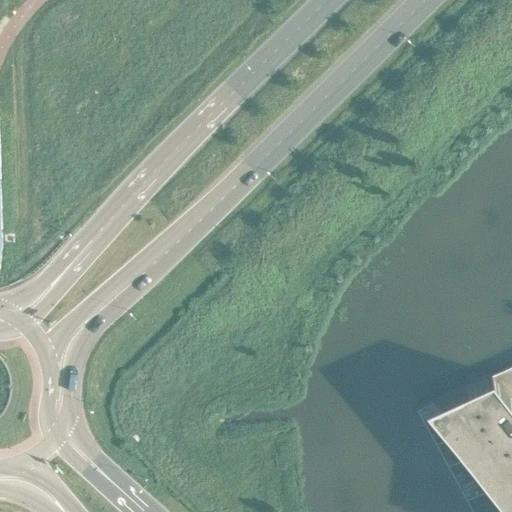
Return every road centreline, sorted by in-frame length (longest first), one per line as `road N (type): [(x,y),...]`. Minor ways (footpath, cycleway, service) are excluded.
road 1 (secondary): [(135,271),(414,0)]
road 2 (secondary): [(329,0),(61,265)]
road 3 (secondary): [(65,414),(78,340),(135,271)]
road 4 (secondary): [(153,511),(65,414)]
road 5 (secondary): [(46,352),(79,308),(135,271)]
